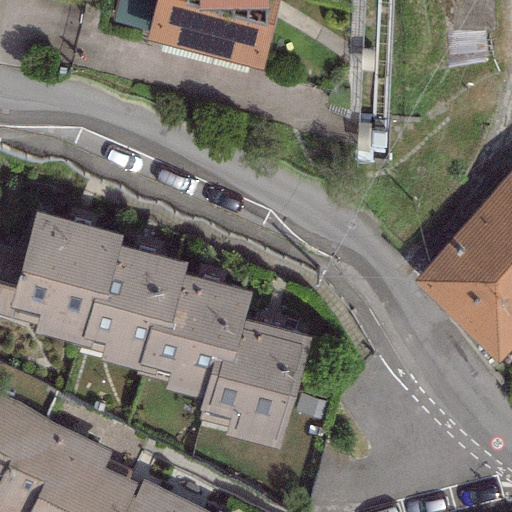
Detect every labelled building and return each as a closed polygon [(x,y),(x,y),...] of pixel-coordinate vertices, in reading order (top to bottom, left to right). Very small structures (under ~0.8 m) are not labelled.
[(158,0),(154,18),(258,52),(272,0),(158,0)] [(438,0),(440,31),(493,28),(491,0),(438,0)] [(497,341),(511,325),(511,170),(420,269),(497,341)] [(301,330),(234,311),(241,284),(175,266),(178,257),(110,238),(113,227),(38,206),(15,288),(46,297),(41,316),(85,328),(87,320),(110,327),(106,343),(149,355),(151,348),(176,355),(171,372),(208,382),(205,392),(236,400),(231,417),(273,429),(301,330)] [(322,415),(327,396),(307,390),(301,410),(322,415)] [(135,495),(123,489),(128,478),(95,462),(102,448),(0,397),(0,505),(13,511),(209,511),(143,479),(135,495)]
